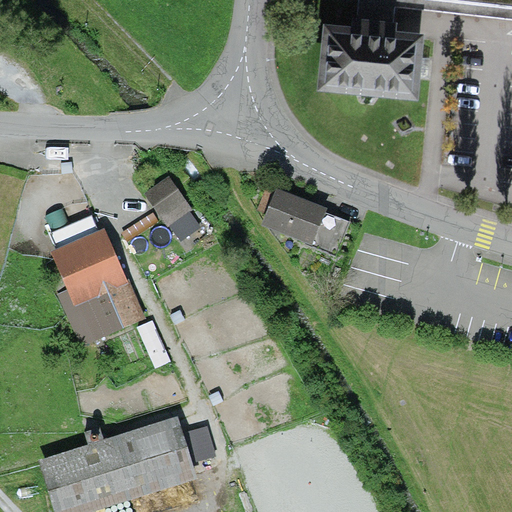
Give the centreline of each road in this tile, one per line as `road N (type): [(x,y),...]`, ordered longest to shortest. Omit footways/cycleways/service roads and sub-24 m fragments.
road 1 (track): [(234,114),(232,179),(351,359),(438,511)]
road 2 (unclassified): [(511,242),(301,164),(234,114)]
road 3 (unknown): [(508,35),(472,21),(449,25),(440,40),(427,212)]
road 4 (unclassified): [(234,114),(87,134),(0,125)]
